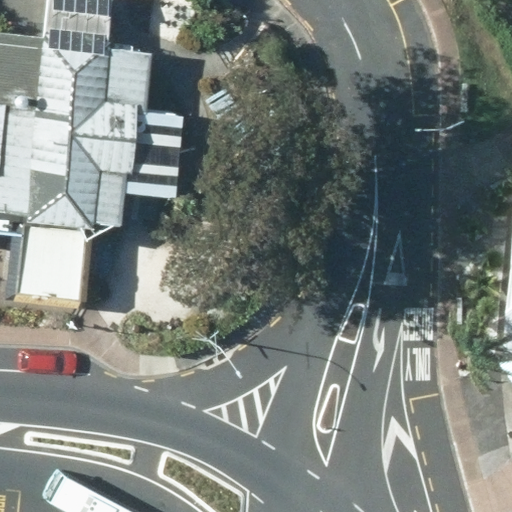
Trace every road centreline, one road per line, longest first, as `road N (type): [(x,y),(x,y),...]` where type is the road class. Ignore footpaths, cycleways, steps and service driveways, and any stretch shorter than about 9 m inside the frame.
road 1 (residential): [(374,208),(363,511)]
road 2 (residential): [(326,0),(369,84),(374,208)]
road 3 (secondary): [(140,418),(239,373),(309,325)]
road 4 (residential): [(277,481),(309,325)]
road 5 (secondary): [(140,418),(195,434),(277,481)]
road 6 (secondary): [(138,511),(0,463)]
road 7 (secondary): [(0,411),(140,418)]
road 8 (residential): [(309,325),(374,208)]
